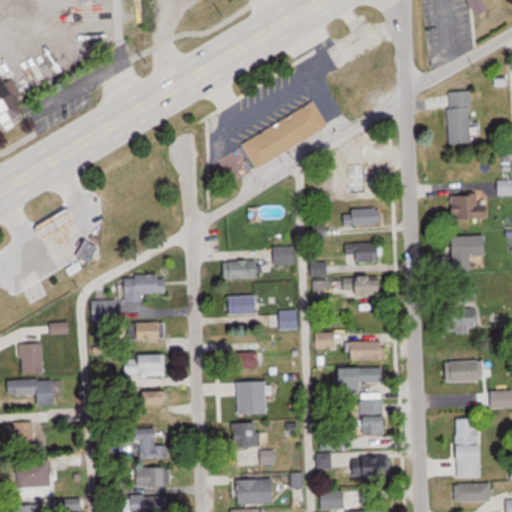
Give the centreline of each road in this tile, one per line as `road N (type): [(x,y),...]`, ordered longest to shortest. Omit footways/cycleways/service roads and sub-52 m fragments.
road 1 (residential): [(415,511),(399,0)]
road 2 (residential): [(202,511),(184,147)]
road 3 (primary): [(0,188),(309,0)]
